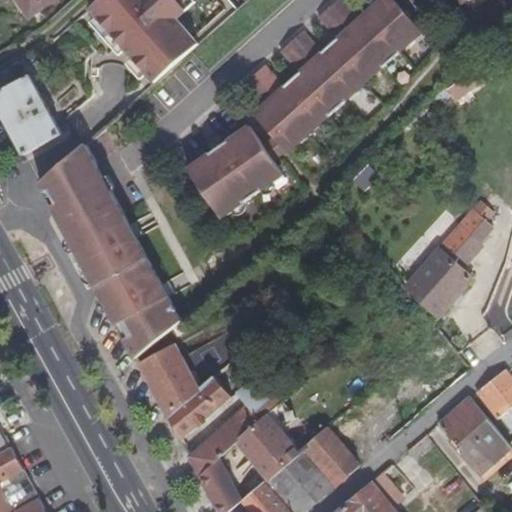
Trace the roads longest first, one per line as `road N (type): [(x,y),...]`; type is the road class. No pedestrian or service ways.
road 1 (primary): [(0,279),(128,511)]
road 2 (residential): [(320,511),(511,351)]
